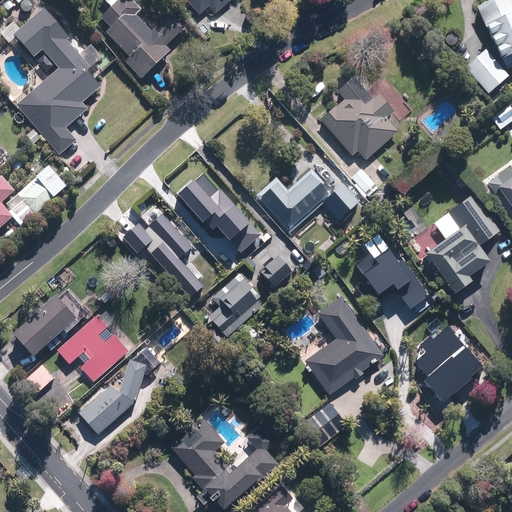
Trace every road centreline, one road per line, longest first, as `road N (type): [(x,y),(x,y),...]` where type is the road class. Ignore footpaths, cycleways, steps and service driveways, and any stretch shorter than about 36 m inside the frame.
road 1 (residential): [(368,0),(221,91),(0,289)]
road 2 (residential): [(511,414),(396,511)]
road 3 (tertiary): [(0,414),(85,511)]
